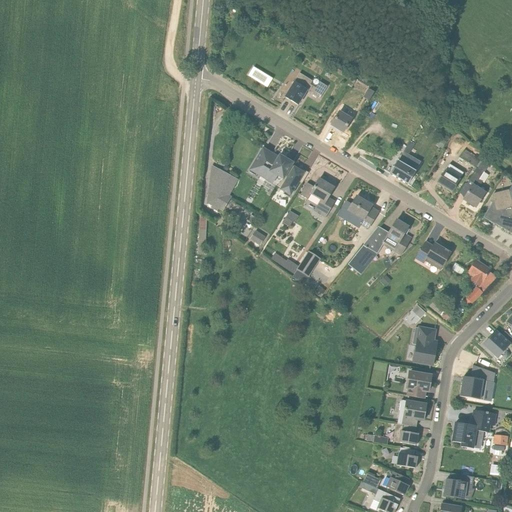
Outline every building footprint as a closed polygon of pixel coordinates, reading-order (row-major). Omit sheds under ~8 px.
[(267,88),(272,79),(253,67),(248,76),(267,88)] [(312,81),(299,73),(293,82),(292,81),(292,82),(293,83),(284,98),(285,97),(297,105),(306,91),(319,99),(327,87),(319,82),(315,88),(310,85),(312,81)] [(356,80),(352,77),(347,85),(351,88),(356,80)] [(363,97),(369,101),(374,93),(368,89),(363,97)] [(343,133),(354,113),(343,106),(331,125),(343,133)] [(443,126),(435,122),(433,126),(440,130),(443,126)] [(447,140),(443,137),(442,139),(440,138),(435,145),(442,149),(447,142),(446,142),(447,140)] [(461,142),(453,137),(445,150),(453,155),(461,142)] [(406,148),(411,151),(414,146),(409,143),(406,148)] [(291,166),(292,163),(279,156),(278,158),(263,149),(249,171),(272,185),(278,176),(283,179),(291,166)] [(476,168),(477,168),(482,160),(475,155),(474,157),(464,150),(459,157),(475,168),(476,168)] [(407,185),(415,172),(420,163),(403,153),(398,162),(397,161),(389,174),(407,185)] [(489,164),(482,160),(477,168),(477,169),(467,184),(465,183),(465,184),(471,187),(463,199),(475,207),(484,193),(485,193),(487,189),(480,185),(482,183),(478,180),(483,171),(484,172),(489,164)] [(461,175),(457,173),(459,170),(449,164),(445,171),(437,183),(451,192),(458,181),(462,183),(466,178),(461,176),(461,175)] [(302,169),(301,172),(291,166),(283,179),(278,187),(281,189),(281,190),(290,195),(298,181),(302,183),(308,173),(302,169)] [(334,202),(327,198),(332,189),(329,187),(330,186),(319,179),(314,188),(307,183),(300,195),(307,200),(311,194),(321,200),(314,211),(325,217),(334,202)] [(213,183),(213,184),(210,183),(207,192),(208,192),(206,199),(208,199),(207,205),(220,211),(222,206),(224,207),(228,196),(220,193),(222,187),(219,186),(219,185),(213,183)] [(511,184),(511,185),(508,191),(492,194),(494,201),(483,218),(494,224),(495,224),(511,234),(511,184)] [(367,230),(373,221),(378,212),(370,208),(372,206),(356,196),(347,212),(352,215),(348,221),(359,227),(360,226),(367,230)] [(287,214),(282,223),(289,227),(294,218),(287,214)] [(395,247),(403,251),(410,238),(404,234),(408,227),(396,220),(387,235),(377,228),(348,265),(361,275),(378,254),(377,254),(382,246),(392,252),(395,247)] [(254,231),(249,239),(259,245),(257,249),(260,251),(267,239),(265,238),(254,231)] [(440,271),(445,261),(450,253),(434,243),(431,249),(423,245),(415,260),(423,265),(424,262),(440,271)] [(303,285),(307,278),(319,259),(309,252),(299,267),(293,275),(294,275),(292,278),(303,285)] [(293,275),(299,267),(287,260),(286,262),(274,254),(271,260),(293,275)] [(482,282),(490,270),(476,261),(468,273),(473,277),(471,280),(479,286),(482,282)] [(383,285),(385,287),(391,281),(390,280),(389,279),(386,276),(382,280),(380,282),(382,284),(383,285)] [(326,291),(319,285),(314,293),(321,298),(326,291)] [(466,299),(471,304),(481,293),(475,288),(466,299)] [(446,308),(435,299),(429,306),(440,315),(446,308)] [(413,310),(422,317),(427,311),(418,304),(413,310)] [(451,315),(445,310),(441,316),(446,320),(451,315)] [(413,311),(406,319),(415,326),(421,318),(413,311)] [(413,361),(433,365),(437,341),(433,340),(435,330),(415,326),(412,343),(416,344),(413,361)] [(510,344),(495,331),(482,345),(497,359),(510,344)] [(494,382),(496,374),(474,366),(472,379),(465,377),(461,397),(485,401),(488,381),(494,382)] [(429,387),(431,376),(415,373),(415,374),(409,373),(406,388),(408,388),(407,396),(424,399),(426,386),(429,387)] [(426,405),(406,401),(401,400),(397,424),(415,427),(417,420),(423,421),(426,405)] [(494,426),(496,414),(474,411),(471,425),(455,423),(452,442),(461,443),(461,447),(472,449),(475,431),(487,433),(488,425),(494,426)] [(414,433),(415,427),(397,424),(396,425),(395,424),(394,434),(389,433),(388,439),(393,440),(392,442),(399,443),(416,446),(418,434),(414,433)] [(494,435),(493,445),(506,446),(507,437),(494,435)] [(398,454),(396,465),(415,469),(417,457),(413,457),(414,450),(400,448),(399,454),(398,454)] [(393,472),(386,487),(403,495),(408,487),(408,486),(404,484),(406,478),(393,472)] [(466,488),(471,489),(473,477),(451,473),(449,480),(446,480),(443,496),(464,499),(466,488)] [(372,487),(377,489),(380,481),(366,474),(362,482),(372,487)] [(372,487),(362,482),(361,482),(359,487),(358,487),(359,487),(370,492),(372,488),(372,487)] [(399,499),(393,496),(378,490),(369,508),(376,511),(377,509),(384,511),(393,511),(397,506),(397,505),(399,499)]
